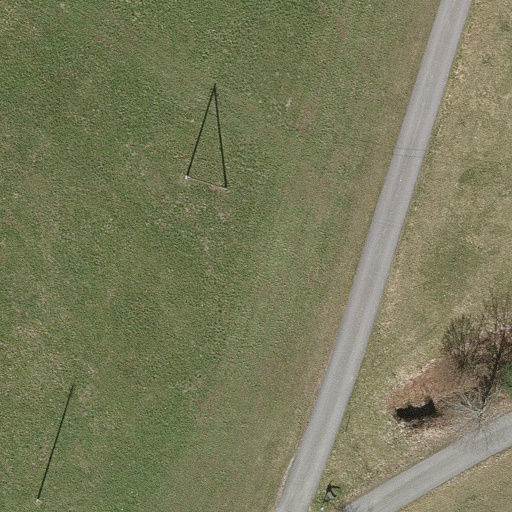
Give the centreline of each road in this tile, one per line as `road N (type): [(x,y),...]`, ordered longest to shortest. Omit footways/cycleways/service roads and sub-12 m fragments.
road 1 (unclassified): [(457,0),(290,511)]
road 2 (unclassified): [(373,511),(511,430)]
